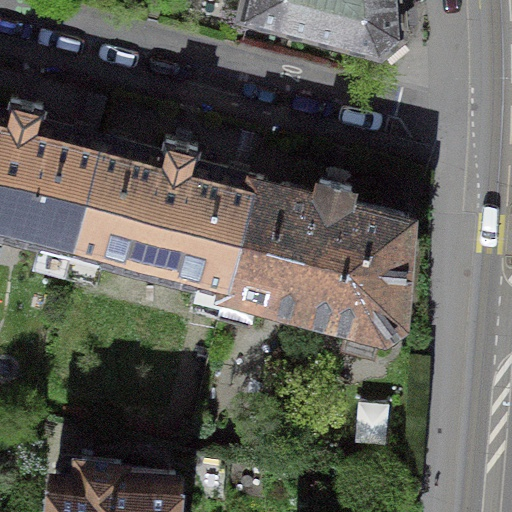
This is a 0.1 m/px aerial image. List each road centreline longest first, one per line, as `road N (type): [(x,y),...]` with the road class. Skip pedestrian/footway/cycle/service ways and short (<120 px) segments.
road 1 (residential): [(511,139),(0,6)]
road 2 (secondary): [(492,511),(509,304)]
